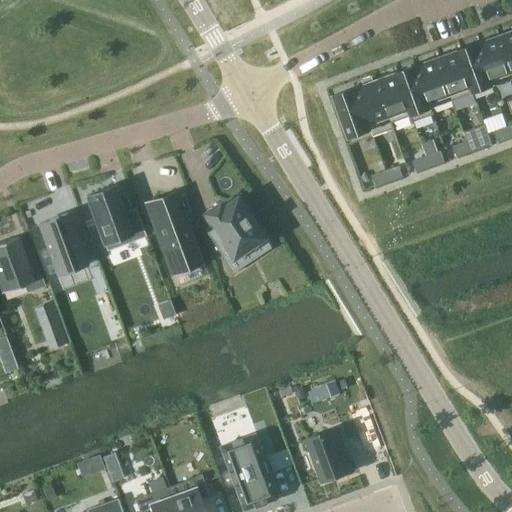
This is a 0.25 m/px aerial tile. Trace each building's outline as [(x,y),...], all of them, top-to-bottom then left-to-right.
[(511,30),(499,35),(511,71),(511,30)] [(511,71),(499,35),(478,43),(494,85),(511,78),(511,71)] [(494,85),(478,43),(458,50),(473,93),(494,85)] [(473,93),(458,50),(437,58),(453,100),(473,93)] [(417,65),(432,108),(453,100),(437,58),(417,65)] [(432,108),(417,65),(396,73),(414,121),(434,114),(432,108)] [(414,121),(396,73),(376,80),(393,129),(395,128),(393,122),(411,115),(413,121),(414,121)] [(393,129),(376,80),(355,87),(373,136),(393,129)] [(351,144),(373,136),(355,87),(334,95),(351,144)] [(511,136),(508,126),(495,131),(498,141),(511,136)] [(481,136),(467,141),(471,151),(485,146),(481,136)] [(471,151),(467,141),(454,145),(458,156),(471,151)] [(427,155),(431,166),(445,161),(441,150),(427,155)] [(431,166),(427,155),(413,160),(417,171),(431,166)] [(386,170),(390,181),(403,176),(399,165),(386,170)] [(377,185),(390,181),(386,170),(373,175),(377,185)] [(113,185),(86,195),(107,250),(146,236),(136,207),(123,212),(113,185)] [(176,191),(144,203),(171,276),(203,264),(176,191)] [(225,200),(204,213),(214,229),(206,234),(223,261),(231,255),(235,261),(270,239),(241,195),(227,204),(225,200)] [(67,209),(38,220),(58,276),(88,266),(67,209)] [(18,235),(0,241),(0,284),(3,292),(25,284),(28,291),(45,285),(32,250),(25,253),(18,235)] [(337,428),(307,439),(323,482),(353,471),(337,428)] [(257,433),(222,446),(246,510),(280,498),(257,433)] [(203,473),(169,486),(178,511),(203,511),(199,499),(211,494),(203,473)] [(178,511),(169,486),(135,499),(139,511),(178,511)] [(87,511),(122,511),(117,497),(86,509),(87,511)]
